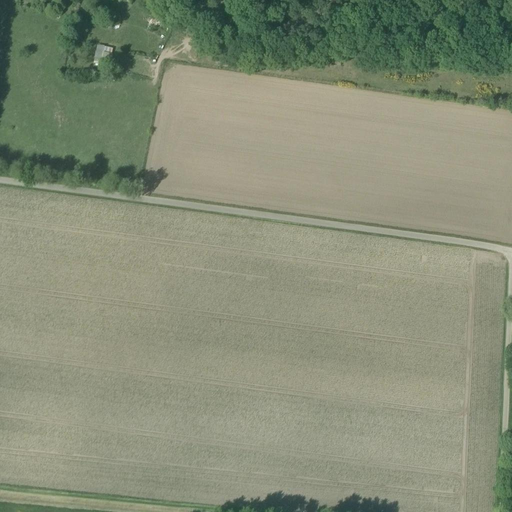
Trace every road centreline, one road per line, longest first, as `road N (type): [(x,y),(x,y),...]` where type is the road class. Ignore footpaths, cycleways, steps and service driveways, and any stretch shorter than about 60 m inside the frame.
road 1 (unclassified): [(0,179),(511,254)]
road 2 (unclassified): [(501,511),(511,265)]
road 3 (track): [(229,511),(0,488)]
